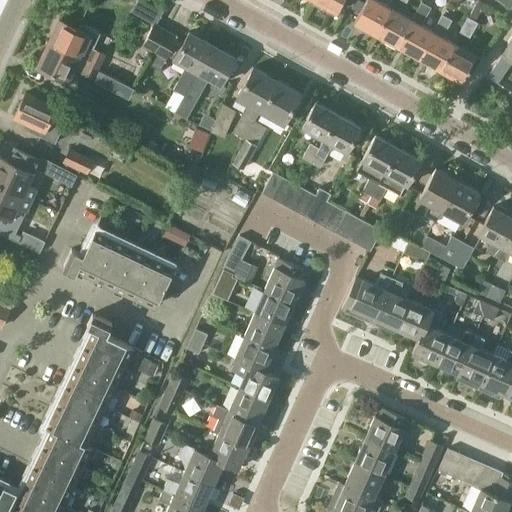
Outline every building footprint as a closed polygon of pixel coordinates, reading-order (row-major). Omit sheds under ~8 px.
[(314,0),(314,1),(336,13),(342,0),(314,0)] [(375,0),(365,0),(354,22),(375,34),(390,8),(375,0)] [(479,0),(478,0),(468,18),(472,20),(475,21),(485,3),(479,0)] [(396,45),(418,57),(433,31),(432,31),(421,25),(431,7),(421,1),(411,19),(396,45)] [(411,19),(390,8),(375,34),(396,45),(411,19)] [(439,69),(454,43),(442,36),(452,19),(442,14),(432,31),(433,31),(418,57),(439,69)] [(477,23),(467,17),(459,32),(469,37),(477,23)] [(99,67),(98,69),(107,74),(114,58),(93,48),(92,50),(82,45),(88,33),(59,19),(48,43),(86,61),(99,67)] [(153,51),(155,48),(165,30),(156,25),(144,46),(153,51)] [(165,30),(155,48),(153,51),(165,57),(176,36),(165,30)] [(174,89),(184,94),(211,44),(189,31),(174,58),(187,65),(174,89)] [(511,39),(507,47),(500,57),(511,65),(511,39)] [(99,67),(86,61),(48,43),(37,66),(66,80),(71,69),(93,80),(98,69),(99,67)] [(475,55),(454,43),(439,69),(461,81),(465,73),(470,76),(481,58),(475,55)] [(211,44),(184,94),(195,100),(208,77),(220,84),(235,57),(211,44)] [(244,138),(254,120),(255,120),(261,110),(260,109),(276,79),(253,66),(236,96),(248,103),(232,131),(244,138)] [(260,109),(261,110),(284,123),(300,93),(276,79),(260,109)] [(25,92),(14,117),(30,124),(27,130),(55,143),(69,112),(25,92)] [(92,102),(73,92),(67,103),(87,113),(92,102)] [(316,102),(310,113),(302,127),(324,138),(337,113),(316,102)] [(224,137),(234,113),(235,110),(223,103),(211,131),(224,137)] [(324,138),(319,147),(311,161),(321,166),(333,144),(347,151),(361,126),(337,113),(324,138)] [(254,120),(244,138),(245,138),(232,162),(243,169),(267,127),(255,120),(254,120)] [(376,134),(356,170),(369,177),(370,175),(372,176),(379,180),(398,147),(376,134)] [(311,161),(319,147),(311,143),(303,157),(311,161)] [(0,156),(0,184),(31,199),(37,187),(28,183),(39,159),(13,147),(8,160),(0,156)] [(379,180),(371,195),(380,200),(387,187),(399,193),(404,184),(406,184),(420,159),(398,147),(379,180)] [(69,149),(63,162),(87,173),(93,160),(69,149)] [(77,175),(55,164),(50,175),(72,186),(77,175)] [(435,220),(441,210),(457,180),(435,167),(418,198),(430,204),(425,214),(435,220)] [(274,171),(263,192),(273,198),(284,177),(274,171)] [(369,177),(362,190),(371,195),(379,180),(372,176),(370,175),(369,177)] [(273,198),(283,203),(294,182),(284,177),(273,198)] [(479,191),(457,180),(441,210),(462,222),(479,191)] [(294,209),(305,188),(294,182),(283,203),(294,209)] [(0,184),(0,213),(1,214),(0,214),(0,233),(18,242),(21,236),(15,233),(31,199),(0,184)] [(319,187),(315,194),(326,200),(327,200),(330,193),(319,187)] [(315,194),(305,188),(294,209),(304,215),(315,194)] [(315,220),(326,200),(315,194),(304,215),(315,220)] [(336,205),(327,200),(326,200),(315,220),(325,226),(336,205)] [(336,232),(347,211),(336,205),(325,226),(336,232)] [(511,226),(511,216),(494,206),(479,234),(491,241),(486,251),(496,256),(504,241),(511,226)] [(413,214),(402,208),(390,230),(401,236),(413,214)] [(357,217),(347,211),(336,232),(346,237),(357,217)] [(74,275),(77,269),(156,307),(175,267),(163,261),(169,249),(161,246),(156,257),(143,251),(148,240),(141,236),(136,247),(124,242),(129,230),(121,227),(116,238),(105,233),(110,221),(102,217),(97,229),(96,229),(83,254),(72,249),(63,269),(74,275)] [(357,243),(368,223),(357,217),(346,237),(357,243)] [(368,223),(357,243),(368,249),(379,229),(368,223)] [(169,224),(163,237),(173,241),(179,229),(169,224)] [(511,226),(504,241),(496,256),(504,261),(510,251),(511,251),(511,226)] [(21,236),(18,242),(37,251),(39,252),(45,241),(23,231),(21,236)] [(230,252),(222,268),(233,273),(241,259),(251,241),(239,235),(230,252)] [(430,251),(451,262),(463,241),(453,236),(446,246),(426,235),(420,246),(430,251)] [(409,240),(403,252),(425,263),(430,251),(420,246),(409,240)] [(474,247),(463,241),(451,262),(462,268),(474,247)] [(0,325),(3,326),(11,309),(0,303),(0,289),(5,279),(0,276),(0,259),(1,258),(0,257),(0,325)] [(275,266),(265,289),(293,302),(304,278),(301,277),(305,269),(279,258),(275,266)] [(450,268),(441,264),(435,275),(445,280),(450,268)] [(376,284),(364,279),(364,280),(356,277),(342,309),(371,322),(386,289),(391,277),(381,273),(376,284)] [(386,289),(371,322),(395,332),(397,328),(396,328),(409,299),(404,297),(402,288),(402,282),(391,277),(386,289)] [(491,284),(482,280),(477,292),(487,296),(491,284)] [(456,303),(460,305),(465,293),(443,283),(440,289),(455,296),(453,299),(456,303)] [(217,284),(212,293),(223,298),(227,288),(217,284)] [(293,302),(265,289),(255,312),(283,324),(293,302)] [(219,308),(223,298),(212,293),(208,303),(219,308)] [(460,305),(483,315),(488,303),(465,293),(460,305)] [(409,299),(396,328),(397,328),(419,338),(425,324),(432,309),(409,299)] [(498,308),(488,303),(483,315),(493,320),(498,308)] [(435,362),(448,334),(435,328),(442,312),(432,308),(432,309),(425,324),(419,338),(413,352),(435,362)] [(255,312),(245,335),(273,347),(283,324),(255,312)] [(125,392),(114,387),(121,373),(132,379),(145,351),(107,333),(112,323),(93,314),(87,326),(92,328),(45,426),(50,429),(10,511),(60,511),(61,511),(60,511),(74,511),(76,510),(65,505),(70,493),(82,498),(85,491),(74,486),(79,474),(90,479),(94,471),(83,466),(89,454),(100,460),(104,452),(87,444),(92,433),(103,438),(107,430),(96,425),(101,413),(112,418),(116,410),(106,405),(111,394),(122,399),(125,392)] [(207,334),(196,329),(192,339),(203,344),(207,334)] [(461,339),(448,334),(435,362),(458,373),(471,344),(475,334),(465,330),(461,339)] [(279,350),(273,347),(245,335),(235,358),(249,364),(256,367),(263,370),(269,373),(279,350)] [(198,353),(203,344),(192,339),(187,348),(198,353)] [(458,373),(468,377),(465,382),(478,388),(493,354),(471,344),(458,373)] [(511,361),(493,354),(478,388),(492,394),(495,389),(504,392),(511,372),(511,361)] [(144,357),(138,370),(153,377),(159,364),(144,357)] [(249,364),(239,386),(268,399),(278,376),(269,373),(263,370),(256,367),(249,364)] [(186,379),(175,374),(171,383),(183,388),(186,379)] [(178,398),(183,388),(171,383),(167,393),(178,398)] [(229,408),(258,421),(268,399),(239,386),(229,408)] [(214,430),(219,432),(248,444),(258,421),(229,408),(229,409),(217,404),(212,414),(219,418),(214,430)] [(375,415),(365,439),(393,451),(403,428),(405,428),(409,418),(382,406),(377,416),(375,415)] [(132,409),(129,416),(140,421),(143,414),(132,409)] [(166,424),(154,419),(150,429),(161,434),(166,424)] [(161,434),(150,429),(146,438),(157,443),(161,434)] [(248,444),(219,432),(209,455),(216,458),(223,461),(238,467),(248,444)] [(384,472),(393,451),(365,439),(356,460),(384,472)] [(419,463),(432,469),(443,445),(429,439),(419,463)] [(216,458),(209,455),(195,448),(183,442),(178,455),(180,457),(186,469),(185,470),(214,482),(223,461),(216,458)] [(439,469),(450,474),(459,453),(449,448),(439,469)] [(128,472),(143,478),(153,456),(139,449),(128,472)] [(459,453),(450,474),(461,479),(470,457),(459,453)] [(461,479),(471,483),(481,462),(470,457),(461,479)] [(346,483),(374,495),(384,472),(356,460),(346,483)] [(481,462),(471,483),(481,488),(483,489),(492,467),(481,462)] [(419,463),(410,484),(423,490),(432,469),(419,463)] [(204,505),(214,482),(185,470),(185,471),(173,466),(168,478),(164,488),(204,505)] [(493,494),(501,477),(500,477),(503,472),(492,467),(483,489),(493,494)] [(128,472),(113,506),(126,511),(127,511),(143,478),(128,472)] [(481,488),(471,511),(470,511),(471,511),(503,511),(511,493),(511,482),(501,477),(493,494),(483,489),(481,488)] [(0,511),(6,511),(17,490),(0,481),(0,511)] [(366,511),(369,507),(379,511),(383,500),(373,496),(374,495),(346,483),(341,481),(328,509),(334,511),(366,511)] [(418,502),(423,490),(410,484),(404,496),(418,502)] [(200,511),(204,505),(164,488),(159,499),(170,504),(166,511),(200,511)]
